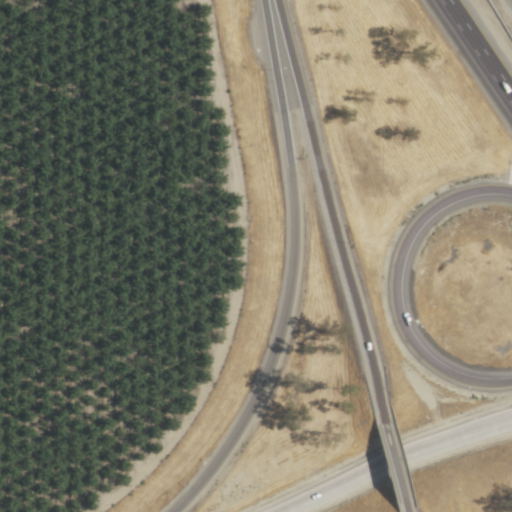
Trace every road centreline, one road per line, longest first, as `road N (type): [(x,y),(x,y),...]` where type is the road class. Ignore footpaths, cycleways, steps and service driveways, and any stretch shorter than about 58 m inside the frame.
road 1 (motorway): [(259,0),(289,221),(281,316),(245,412),(217,457),(165,511)]
road 2 (motorway): [(273,0),(380,407)]
road 3 (motorway): [(511,380),(480,383),(438,371),(407,340),(391,293),(400,245),(427,213),(467,193),(511,193)]
road 4 (motorway): [(511,414),(275,511)]
road 5 (motorway): [(433,0),(511,112)]
